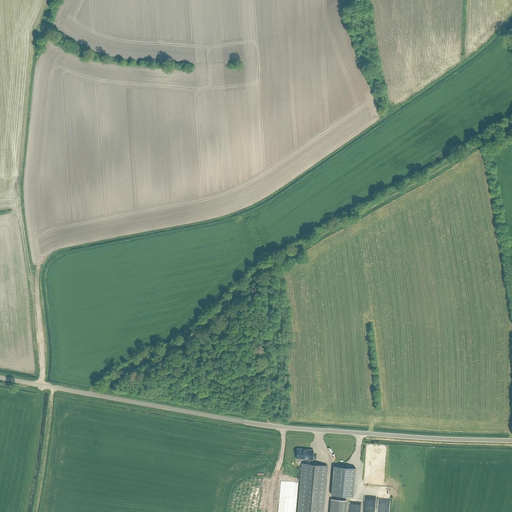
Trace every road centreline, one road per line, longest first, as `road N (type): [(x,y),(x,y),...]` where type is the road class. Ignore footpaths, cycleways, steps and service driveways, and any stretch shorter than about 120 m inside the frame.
road 1 (unclassified): [(511,440),(272,426),(0,377)]
road 2 (track): [(100,395),(135,363),(181,343),(261,271),(511,124)]
road 3 (track): [(52,387),(35,511)]
